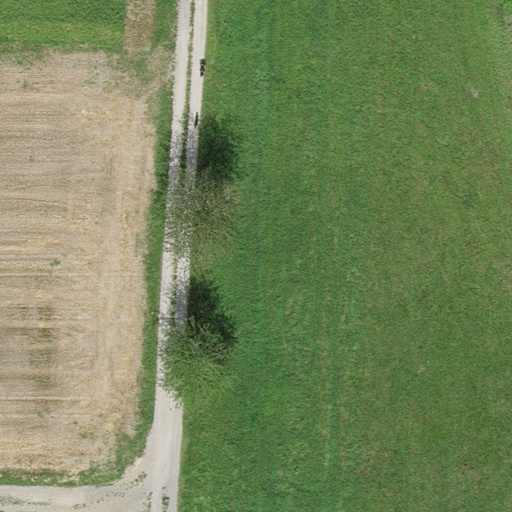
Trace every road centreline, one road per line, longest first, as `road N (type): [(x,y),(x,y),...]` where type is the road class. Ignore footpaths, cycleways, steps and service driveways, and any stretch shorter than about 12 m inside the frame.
road 1 (track): [(191,0),(157,511)]
road 2 (track): [(157,502),(0,499)]
